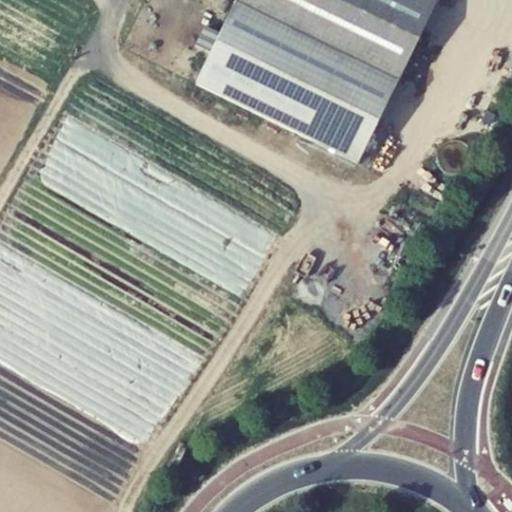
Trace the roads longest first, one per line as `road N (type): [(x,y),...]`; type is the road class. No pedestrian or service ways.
road 1 (secondary): [(511,217),(407,389),(375,422),(328,449)]
road 2 (secondary): [(483,498),(468,454),(471,408),(511,284)]
road 3 (primary): [(483,498),(418,459),(328,449)]
road 4 (primary): [(328,449),(269,466),(206,511)]
